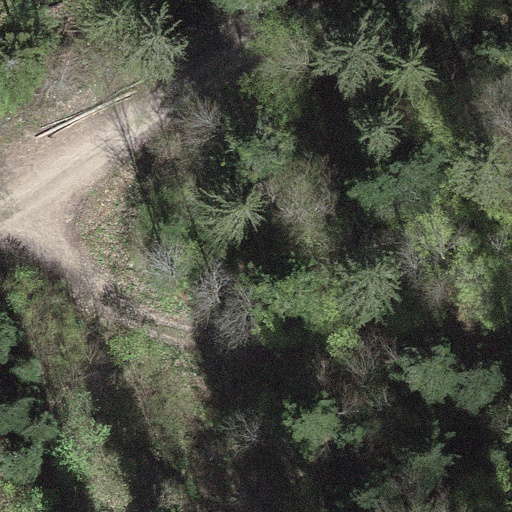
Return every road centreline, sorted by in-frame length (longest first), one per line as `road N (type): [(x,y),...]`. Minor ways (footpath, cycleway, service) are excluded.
road 1 (track): [(511,320),(283,339),(169,329),(110,300),(73,264),(53,221)]
road 2 (track): [(336,0),(209,67),(115,142),(53,221)]
